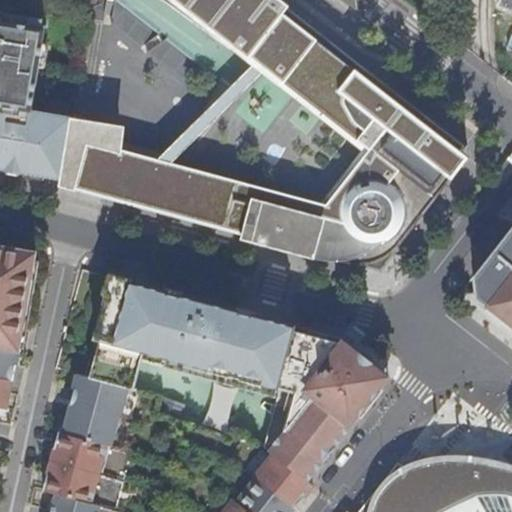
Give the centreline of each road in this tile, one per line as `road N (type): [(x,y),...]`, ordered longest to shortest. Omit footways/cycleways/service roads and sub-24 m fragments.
road 1 (residential): [(72,230),(366,311),(399,311),(418,293)]
road 2 (residential): [(10,511),(72,230)]
road 3 (residential): [(328,497),(459,326)]
road 4 (residential): [(361,0),(511,123)]
road 5 (residential): [(418,293),(511,176)]
